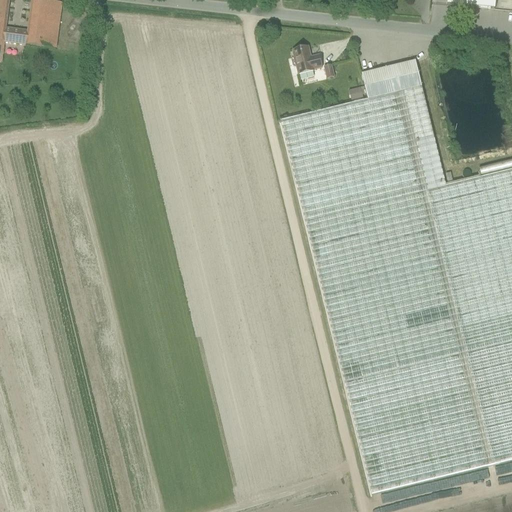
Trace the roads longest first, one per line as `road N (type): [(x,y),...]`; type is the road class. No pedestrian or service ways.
road 1 (track): [(252,17),(364,511)]
road 2 (unclassified): [(511,42),(92,0)]
